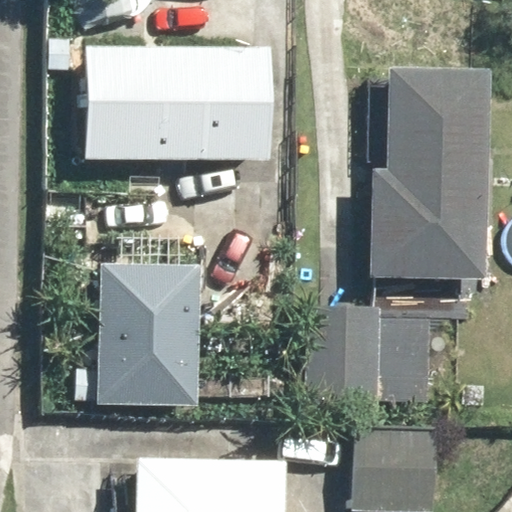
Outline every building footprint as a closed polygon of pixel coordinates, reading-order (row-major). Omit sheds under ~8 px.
[(88,40),(87,154),(265,157),(267,42),(88,40)] [(372,275),(484,277),(487,67),(375,65),(372,275)] [(194,404),(194,265),(98,265),(97,404),(194,404)] [(377,307),(304,304),(301,406),(373,409),(377,307)] [(354,426),(352,506),(426,507),(428,428),(354,426)] [(129,511),(283,511),(284,457),(130,456),(129,511)]
